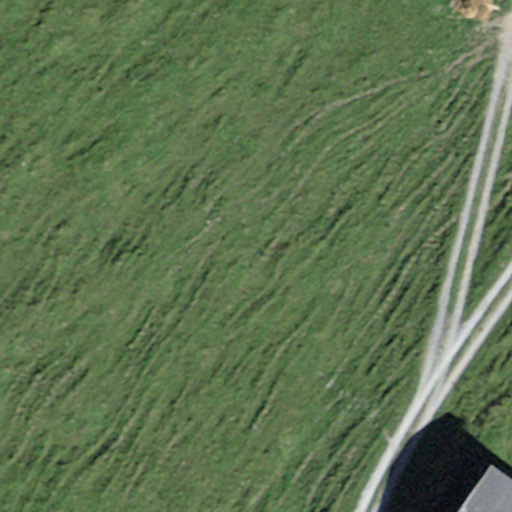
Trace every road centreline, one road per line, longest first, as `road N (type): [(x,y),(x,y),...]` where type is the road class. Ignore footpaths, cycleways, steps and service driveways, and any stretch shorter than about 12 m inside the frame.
road 1 (track): [(511,53),(452,284),(437,385)]
road 2 (track): [(511,279),(437,385),(368,511)]
